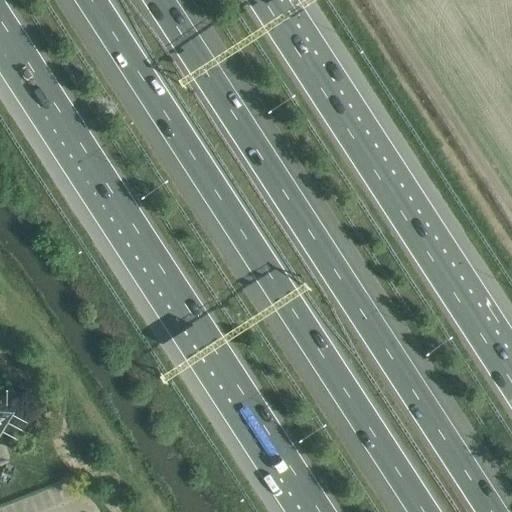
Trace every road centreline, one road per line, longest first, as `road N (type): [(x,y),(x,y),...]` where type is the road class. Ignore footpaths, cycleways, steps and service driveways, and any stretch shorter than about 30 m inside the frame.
road 1 (motorway): [(87,0),(424,511)]
road 2 (motorway): [(492,511),(160,0)]
road 3 (motorway): [(0,31),(308,511)]
road 4 (motorway): [(511,367),(270,0)]
